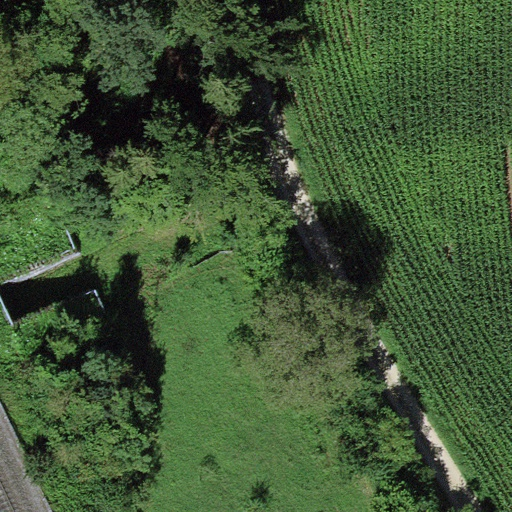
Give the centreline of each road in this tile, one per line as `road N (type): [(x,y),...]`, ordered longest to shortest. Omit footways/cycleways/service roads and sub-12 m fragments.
road 1 (track): [(459,511),(394,416),(264,150),(220,0)]
road 2 (track): [(0,310),(287,188)]
